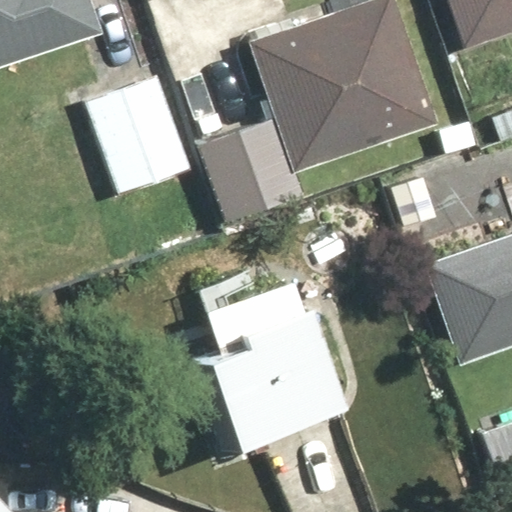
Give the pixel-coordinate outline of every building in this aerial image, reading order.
[(0,0),(0,63),(78,42),(66,0),(0,0)] [(257,118),(186,136),(205,211),(274,194),(269,171),(417,134),(383,0),(347,0),(234,28),(257,118)] [(511,0),(430,0),(446,46),(511,23),(511,0)] [(153,69),(73,95),(106,197),(186,171),(153,69)] [(511,230),(418,256),(448,361),(511,342),(511,230)] [(199,345),(172,353),(197,440),(330,403),(303,305),(284,310),(275,276),(186,301),(199,345)] [(511,417),(469,433),(493,497),(511,490),(511,417)]
